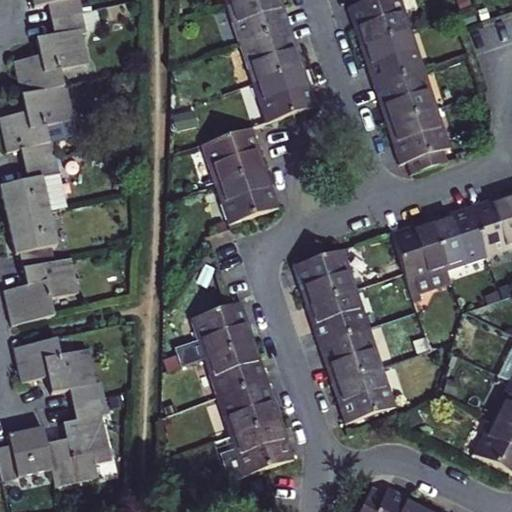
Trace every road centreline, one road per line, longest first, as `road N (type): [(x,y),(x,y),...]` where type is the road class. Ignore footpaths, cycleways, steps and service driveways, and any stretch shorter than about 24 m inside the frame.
road 1 (residential): [(317,463),(312,424),(258,265),(265,246),(305,228)]
road 2 (residential): [(384,204),(489,169),(502,143),(511,67)]
road 3 (residential): [(317,463),(394,462),(498,511)]
road 4 (residential): [(305,228),(279,145),(356,119)]
road 5 (residential): [(356,119),(314,0)]
